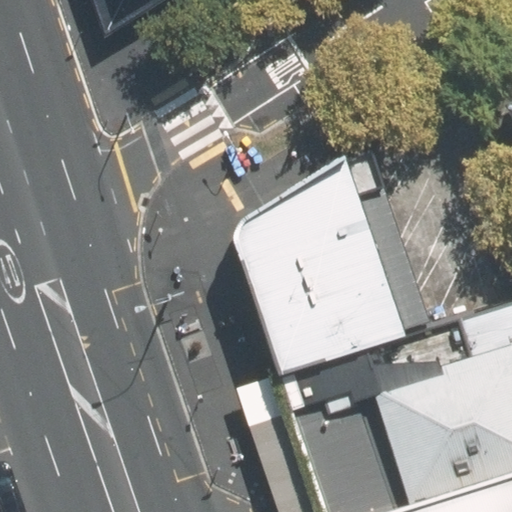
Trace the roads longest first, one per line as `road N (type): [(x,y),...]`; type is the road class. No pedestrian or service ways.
road 1 (residential): [(410,0),(230,111),(148,142),(6,171)]
road 2 (secondary): [(6,171),(125,511)]
